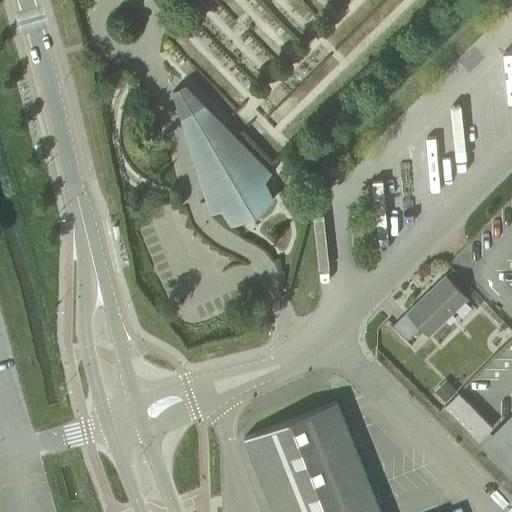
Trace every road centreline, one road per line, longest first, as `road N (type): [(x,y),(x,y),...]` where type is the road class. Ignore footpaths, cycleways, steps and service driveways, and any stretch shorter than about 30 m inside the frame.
road 1 (unclassified): [(511,23),(336,202),(340,318)]
road 2 (secondary): [(92,262),(25,0)]
road 3 (unclassified): [(497,511),(326,334)]
road 4 (unclassified): [(340,318),(511,153)]
road 5 (secondary): [(92,262),(83,323),(108,424)]
road 6 (secondary): [(133,397),(92,262)]
